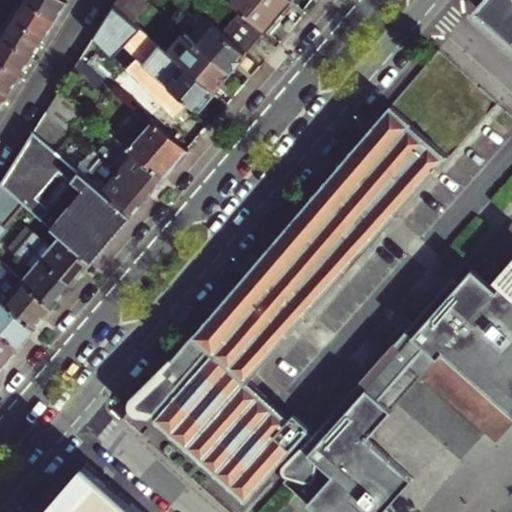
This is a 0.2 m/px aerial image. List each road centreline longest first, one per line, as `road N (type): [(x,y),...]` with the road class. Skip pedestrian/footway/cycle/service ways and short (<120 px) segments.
road 1 (tertiary): [(0,497),(427,0)]
road 2 (tertiary): [(374,0),(0,433)]
road 3 (residential): [(91,0),(0,145)]
